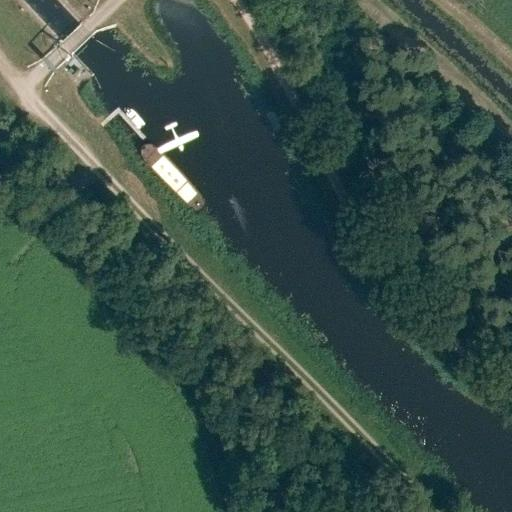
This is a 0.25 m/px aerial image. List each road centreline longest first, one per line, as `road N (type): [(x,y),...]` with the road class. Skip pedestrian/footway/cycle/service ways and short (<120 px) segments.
road 1 (track): [(431,511),(25,92)]
road 2 (track): [(237,0),(396,291),(461,351),(511,377)]
road 3 (track): [(25,92),(119,0)]
